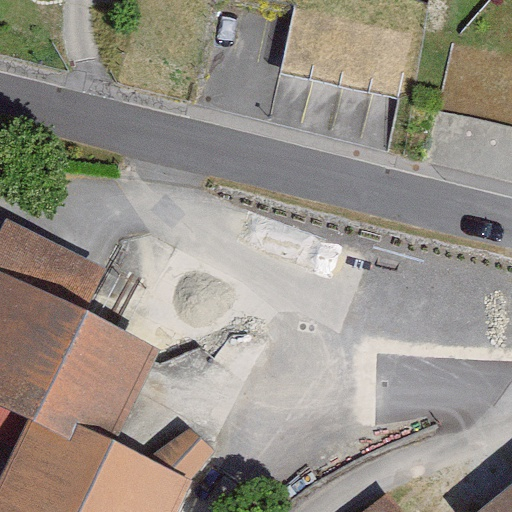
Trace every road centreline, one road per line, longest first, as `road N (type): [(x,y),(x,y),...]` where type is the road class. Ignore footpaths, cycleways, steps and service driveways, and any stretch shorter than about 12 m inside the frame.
road 1 (residential): [(0,99),(511,231)]
road 2 (track): [(322,511),(511,402)]
